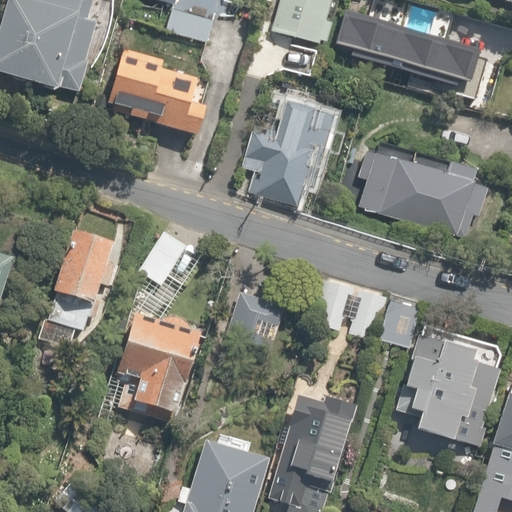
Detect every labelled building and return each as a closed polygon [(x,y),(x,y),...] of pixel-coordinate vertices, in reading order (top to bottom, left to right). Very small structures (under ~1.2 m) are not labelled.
[(1,0),(0,7),(0,87),(78,107),(105,0),(1,0)] [(129,0),(128,3),(171,15),(173,0),(129,0)] [(328,0),(272,0),(264,36),(317,48),(328,0)] [(511,0),(493,0),(502,2),(501,10),(511,12),(511,0)] [(211,73),(113,48),(97,114),(195,139),(211,73)] [(302,211),(327,121),(258,102),(233,193),(302,211)] [(491,185),(370,150),(352,213),(473,247),(491,185)] [(88,312),(108,241),(63,228),(43,299),(88,312)] [(184,244),(160,230),(136,271),(160,285),(184,244)] [(0,306),(14,258),(0,254),(0,306)] [(419,301),(325,276),(312,325),(406,350),(419,301)] [(121,408),(169,423),(196,334),(127,313),(109,373),(130,380),(121,408)] [(411,432),(449,442),(473,358),(416,342),(394,417),(414,423),(411,432)] [(283,511),(325,511),(355,412),(294,394),(262,503),(285,510),(283,511)] [(500,511),(503,505),(511,508),(511,402),(506,400),(464,511),(465,511),(500,511)] [(414,434),(393,431),(388,460),(410,463),(414,434)] [(251,511),(269,458),(193,433),(167,511),(251,511)]
